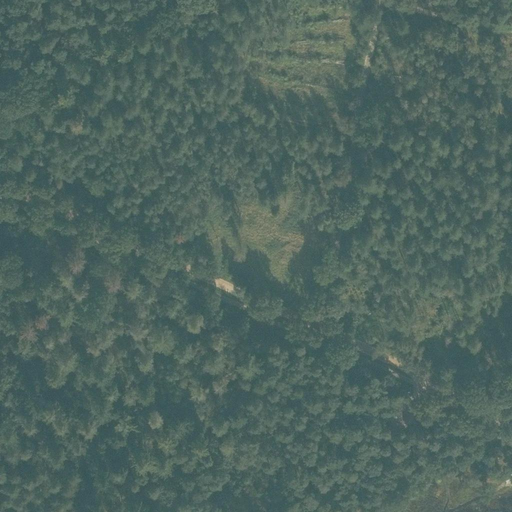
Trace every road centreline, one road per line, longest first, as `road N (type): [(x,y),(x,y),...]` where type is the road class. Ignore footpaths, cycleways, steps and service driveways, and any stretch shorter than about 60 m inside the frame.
road 1 (track): [(0,76),(355,128)]
road 2 (track): [(320,329),(0,183)]
road 3 (track): [(380,10),(320,329)]
road 4 (track): [(186,511),(0,415)]
road 5 (track): [(161,0),(92,50),(37,76)]
road 6 (track): [(315,511),(402,410)]
road 7 (track): [(511,31),(380,10)]
